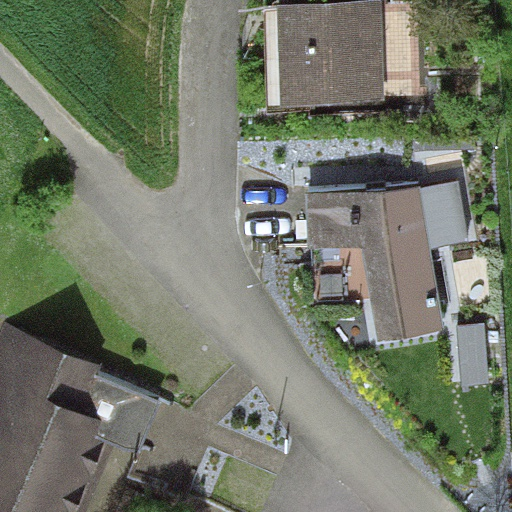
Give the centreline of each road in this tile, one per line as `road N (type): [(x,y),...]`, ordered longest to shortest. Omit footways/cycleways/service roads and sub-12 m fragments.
road 1 (residential): [(415,511),(201,279),(218,0)]
road 2 (track): [(0,58),(201,279)]
